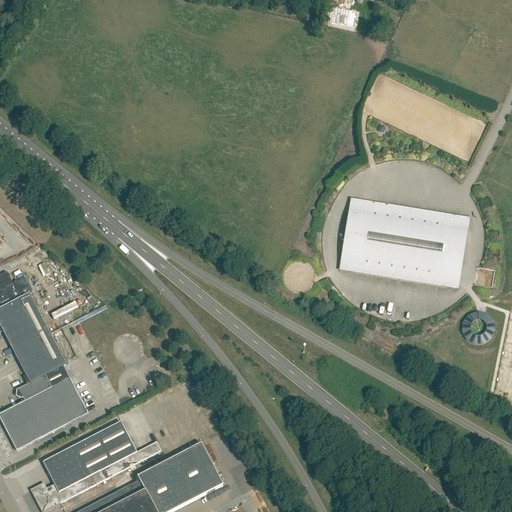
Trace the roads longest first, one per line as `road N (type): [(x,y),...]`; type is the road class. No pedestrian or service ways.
road 1 (primary): [(511,448),(82,197)]
road 2 (secondary): [(461,511),(82,197)]
road 3 (primary): [(82,197),(237,374),(321,511)]
